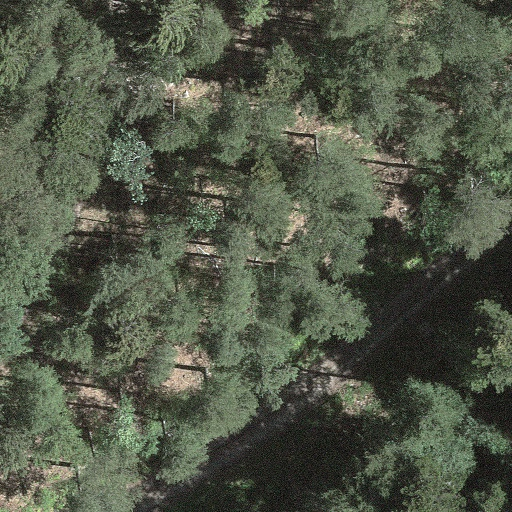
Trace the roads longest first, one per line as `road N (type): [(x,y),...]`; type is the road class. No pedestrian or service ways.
road 1 (track): [(121,511),(296,398),(511,221)]
road 2 (track): [(119,0),(115,102),(68,232),(0,338)]
